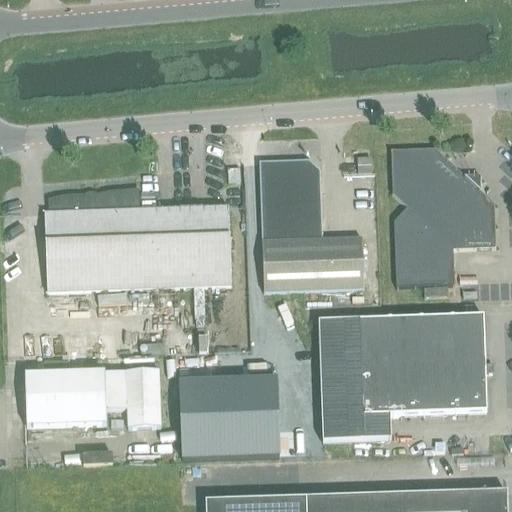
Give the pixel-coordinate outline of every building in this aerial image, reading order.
[(395,291),(453,289),(452,254),(495,253),(494,208),(477,193),(479,191),(479,185),(473,180),(468,180),(466,182),(435,153),(390,154),(392,199),(407,212),(393,225),(395,291)] [(357,162),(358,177),(371,177),(371,161),(357,162)] [(308,165),(259,166),(261,246),(263,298),(364,294),(362,243),(322,244),(319,175),(308,165)] [(239,172),(227,173),(228,187),(240,187),(239,172)] [(87,199),(74,198),(60,200),(48,203),(48,217),(44,217),(45,297),(231,290),(228,211),(139,214),(138,192),(113,194),(108,195),(104,196),(99,197),(94,198),(94,201),(87,201),(87,199)] [(381,324),(318,326),(323,446),(390,444),(390,440),(390,420),(475,417),(487,417),(485,376),(489,376),(489,368),(485,369),(483,320),(381,324)] [(207,332),(207,350),(244,349),(243,331),(207,332)] [(158,374),(125,375),(127,414),(127,432),(160,431),(158,374)] [(104,376),(25,379),(26,431),(106,428),(104,376)] [(276,383),(179,386),(182,464),(279,461),(276,383)] [(507,511),(507,497),(205,506),(205,511),(507,511)]
